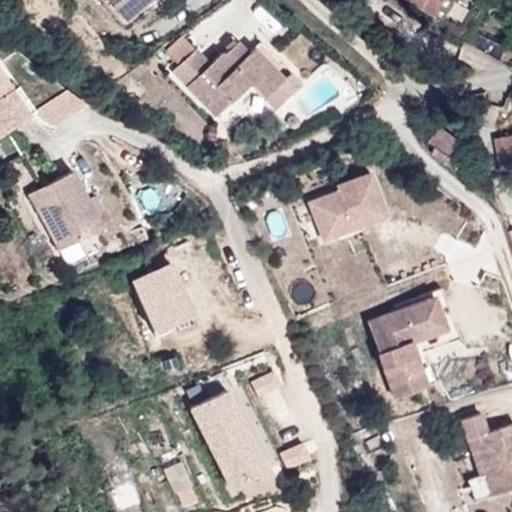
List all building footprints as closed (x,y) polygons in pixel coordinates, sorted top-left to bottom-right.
[(175,0),(117,0),(141,29),(175,0)] [(396,0),(434,20),(444,0),(396,0)] [(175,67),(187,83),(209,68),(197,50),(175,67)] [(209,68),(187,83),(181,90),(219,140),(256,112),(270,126),(290,112),(260,74),(250,61),(222,84),(209,68)] [(260,74),(290,112),(304,100),(273,62),(260,74)] [(0,82),(0,138),(26,121),(0,82)] [(462,142),(440,126),(430,140),(437,145),(432,152),(448,163),(449,161),(461,170),(464,166),(468,169),(472,164),(467,161),(469,158),(457,150),(462,142)] [(391,217),(372,170),(336,185),(337,187),(308,198),(325,243),(391,217)] [(72,174),(27,197),(56,252),(101,228),(72,174)] [(173,246),(180,260),(202,252),(198,239),(173,246)] [(180,267),(133,281),(150,340),(198,326),(180,267)] [(413,340),(429,383),(437,381),(426,349),(461,336),(442,285),(395,303),(397,308),(437,293),(449,327),(413,340)] [(449,327),(437,293),(397,308),(367,319),(396,396),(429,383),(413,340),(449,327)] [(228,392),(190,412),(233,494),(271,474),(228,392)] [(511,431),(474,445),(487,482),(493,480),(500,501),(511,497),(511,431)] [(493,480),(487,482),(477,485),(485,507),(500,501),(493,480)]
